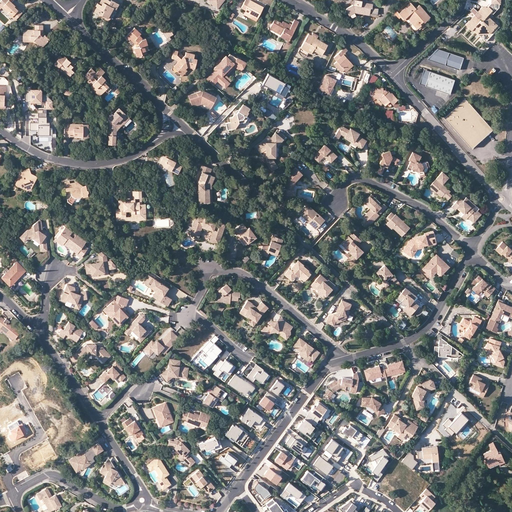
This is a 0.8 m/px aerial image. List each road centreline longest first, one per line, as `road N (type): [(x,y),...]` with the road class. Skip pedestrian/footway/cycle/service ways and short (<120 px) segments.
road 1 (residential): [(183,318),(209,275),(235,271),(328,343),(336,363)]
road 2 (residential): [(0,129),(45,156),(97,164),(138,152),(173,118)]
road 3 (residential): [(336,363),(415,337),(472,248)]
road 4 (residential): [(337,204),(343,185),(362,178),(424,208),(472,248)]
road 5 (residential): [(390,74),(502,199)]
road 6 (residential): [(237,487),(336,363)]
road 7 (residential): [(65,16),(173,118)]
road 8 (residential): [(12,494),(52,474),(116,507),(141,500)]
road 9 (residential): [(16,381),(40,432),(17,450),(17,471),(4,478),(12,494)]
road 10 (residential): [(287,0),(361,43),(390,74)]
